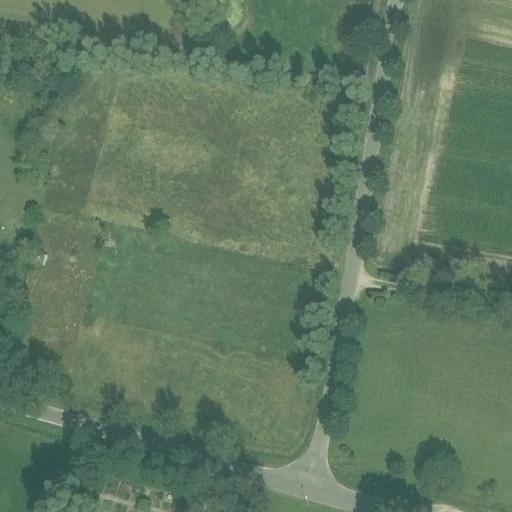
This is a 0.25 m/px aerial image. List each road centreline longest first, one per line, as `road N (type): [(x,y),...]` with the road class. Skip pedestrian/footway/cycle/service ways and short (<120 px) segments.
road 1 (unclassified): [(308,487),(396,0)]
road 2 (unclassified): [(308,487),(0,397)]
